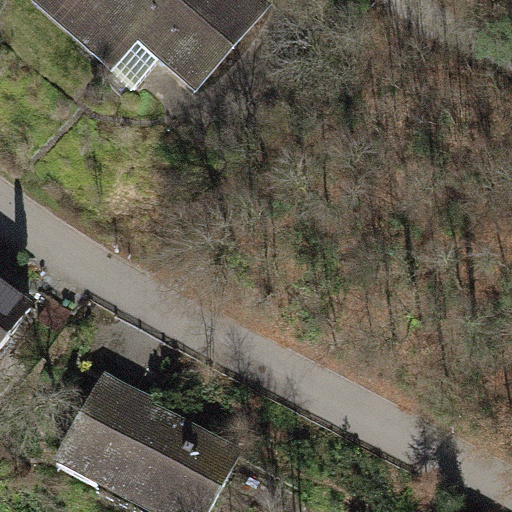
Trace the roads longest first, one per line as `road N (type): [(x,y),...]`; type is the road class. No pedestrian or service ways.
road 1 (residential): [(0,207),(131,289),(511,491)]
road 2 (track): [(511,71),(393,0)]
